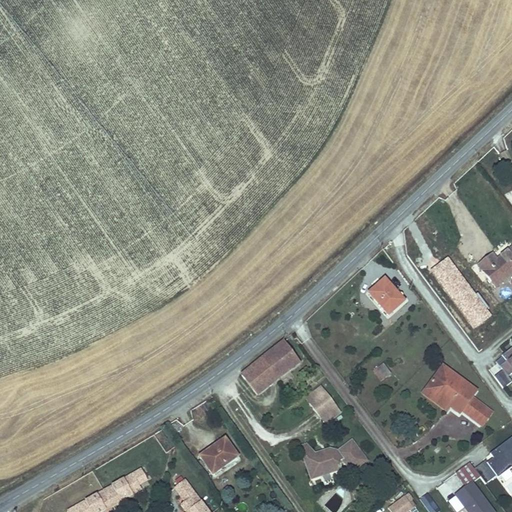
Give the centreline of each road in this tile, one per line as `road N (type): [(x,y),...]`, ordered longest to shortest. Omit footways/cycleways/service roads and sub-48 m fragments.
road 1 (tertiary): [(511,108),(226,366),(0,506)]
road 2 (unknown): [(226,366),(264,434),(278,439),(315,423)]
